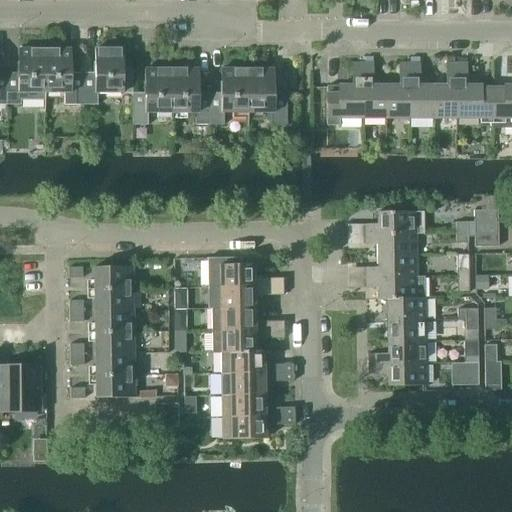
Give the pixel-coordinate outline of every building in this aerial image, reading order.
[(18,73),(6,73),(6,106),(19,106),(19,101),(42,101),(45,101),(45,93),(45,49),(18,49),(18,73)] [(71,49),(45,49),(45,93),(62,93),(62,105),(68,105),(83,105),(83,73),(71,73),(71,49)] [(95,73),(83,73),(83,105),(96,105),(96,93),(123,93),(132,93),(132,69),(123,69),(123,49),(95,49),(95,73)] [(327,95),(327,127),(340,127),(340,120),(363,120),(363,65),(353,65),(353,87),(339,87),(327,87),(327,95)] [(373,65),(363,65),(363,120),(386,119),(386,87),(373,87),(373,65)] [(400,87),(386,87),(386,119),(409,119),(409,65),(400,65),(400,87)] [(420,65),(409,65),(409,119),(433,119),(433,87),(420,87),(420,65)] [(446,87),(433,87),(433,119),(456,119),(456,65),(446,65),(446,87)] [(467,65),(456,65),(456,119),(479,119),(479,125),(493,125),(493,119),(493,89),(481,89),(481,87),(467,87),(467,65)] [(145,93),(132,93),(132,125),(148,125),(148,113),(172,113),(172,69),(145,69),(145,93)] [(198,69),(172,69),(172,113),(194,113),(195,126),(210,126),(210,93),(198,93),(198,69)] [(221,93),(210,93),(210,126),(223,126),(223,113),(248,113),(248,69),(221,69),(221,93)] [(274,69),(248,69),(248,113),(265,113),(265,122),(270,122),(270,126),(285,126),(285,93),(274,93),(274,69)] [(505,89),(493,89),(493,119),(493,125),(493,129),(511,129),(511,86),(505,87),(505,89)] [(474,223),(498,223),(498,211),(474,211),(474,223)] [(423,212),(416,212),(377,212),(377,225),(357,225),(358,235),(416,234),(423,234),(423,212)] [(474,235),(498,235),(498,223),(474,223),(474,235)] [(455,233),(466,233),(466,224),(455,224),(455,233)] [(467,244),(467,238),(466,233),(455,233),(455,244),(467,244)] [(378,256),(416,256),(416,234),(358,235),(358,245),(378,245),(378,256)] [(498,247),(498,235),(474,235),(474,238),(474,247),(498,247)] [(368,277),(417,277),(416,256),(378,256),(378,268),(368,268),(368,277)] [(456,276),(467,276),(467,256),(456,256),(456,276)] [(254,265),(241,265),(241,259),(242,259),(242,258),(207,259),(207,260),(208,290),(211,290),(211,288),(283,287),(283,278),(254,279),(254,265)] [(87,290),(132,290),(132,267),(93,268),(94,282),(87,282),(87,290)] [(75,268),(68,268),(68,278),(68,279),(75,279),(82,279),(82,268),(75,268)] [(456,294),(468,294),(467,276),(456,276),(456,294)] [(425,278),(417,278),(417,277),(368,277),(368,288),(378,288),(378,300),(387,300),(416,300),(417,298),(425,298),(425,278)] [(211,310),(255,309),(254,296),(283,296),(283,287),(211,288),(211,290),(211,310)] [(94,312),(132,311),(132,290),(87,290),(87,298),(94,298),(94,312)] [(387,321),(425,320),(425,298),(417,298),(416,300),(387,300),(387,321)] [(75,302),(68,302),(69,312),(76,312),(83,312),(82,301),(75,302)] [(212,331),(284,330),(284,322),(255,322),(255,309),(211,310),(212,331)] [(476,320),(476,310),(456,310),(456,321),(464,321),(464,320),(476,320)] [(494,320),(494,310),(482,310),(482,320),(494,320)] [(88,334),(133,333),(132,311),(94,312),(94,325),(88,325),(88,334)] [(76,312),(69,312),(69,322),(69,323),(76,323),(83,323),(83,312),(76,312)] [(387,344),(426,344),(425,320),(387,321),(387,344)] [(463,343),(477,343),(476,320),(464,320),(464,321),(464,331),(463,331),(463,343)] [(482,331),(494,331),(494,320),(482,320),(482,331)] [(255,352),(255,339),(284,339),(284,330),(212,331),(212,354),(221,354),(229,353),(255,352)] [(95,355),(133,355),(133,333),(88,334),(88,342),(94,342),(95,355)] [(463,358),(477,358),(477,343),(463,343),(463,358)] [(367,365),(426,364),(426,344),(387,344),(387,354),(367,355),(367,365)] [(76,345),(69,345),(69,346),(69,356),(76,355),(83,355),(83,345),(76,345)] [(497,346),(485,346),(485,353),(485,364),(497,363),(497,353),(497,346)] [(221,375),(293,373),(293,365),(264,365),(264,352),(255,352),(229,353),(221,354),(221,375)] [(76,355),(69,356),(69,366),(76,366),(83,366),(83,355),(76,355)] [(88,377),(133,376),(133,355),(95,355),(95,369),(88,369),(88,377)] [(497,363),(485,364),(485,374),(485,391),(485,392),(499,392),(499,390),(499,374),(497,374),(497,363)] [(426,364),(367,365),(368,375),(388,374),(388,387),(426,386),(426,364)] [(463,364),(450,364),(450,387),(478,387),(478,364),(463,364)] [(0,413),(40,413),(39,366),(0,366),(0,413)] [(230,396),(264,395),(264,382),(293,382),(293,373),(221,375),(221,396),(230,396)] [(95,399),(134,398),(133,376),(88,377),(88,385),(95,385),(95,399)] [(70,389),(70,400),(77,399),(84,399),(84,389),(77,389),(70,389)] [(221,418),(294,417),(293,408),(264,408),(264,395),(230,396),(221,396),(221,418)] [(154,417),(178,416),(178,404),(154,405),(154,417)] [(154,429),(178,429),(178,416),(154,417),(154,429)] [(221,440),(230,440),(265,440),(265,426),(294,425),(294,417),(221,418),(221,440)] [(154,441),(178,441),(178,429),(154,429),(154,441)]
